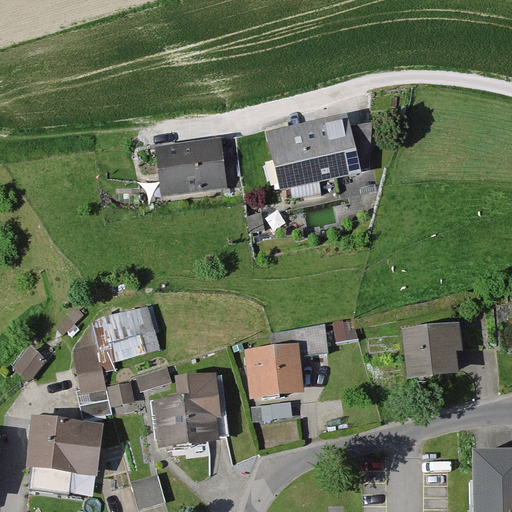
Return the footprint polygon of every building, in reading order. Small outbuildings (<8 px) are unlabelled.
[(350,122),(271,144),(286,198),(366,176),(350,122)] [(156,156),(163,201),(227,192),(220,146),(156,156)] [(409,330),(414,386),(468,380),(463,324),(409,330)] [(248,350),(254,400),(307,394),(301,343),(248,350)] [(113,413),(98,350),(73,355),(82,393),(77,394),(83,420),(113,413)] [(156,425),(158,448),(225,443),(219,379),(177,382),(178,402),(168,403),(154,404),(156,425)] [(33,470),(103,477),(108,430),(67,426),(62,425),(38,423),(33,470)] [(511,511),(511,456),(484,457),(484,511),(511,511)] [(158,479),(132,486),(139,511),(142,511),(165,506),(158,479)]
